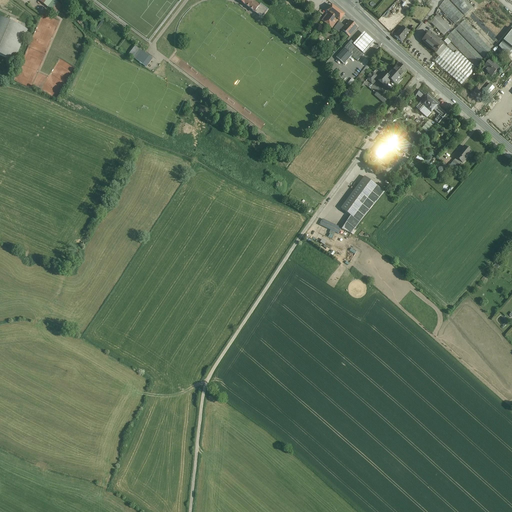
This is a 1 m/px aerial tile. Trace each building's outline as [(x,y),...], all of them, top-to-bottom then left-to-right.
[(62,6),(53,0),(41,0),(40,1),(56,14),(62,6)] [(241,0),(255,11),(259,7),(259,6),(250,0),(241,0)] [(448,0),(445,0),(439,8),(455,25),(464,17),(448,1),(448,0)] [(465,0),(449,0),(465,15),(473,8),(465,0)] [(268,10),(261,4),(259,6),(259,7),(255,11),(263,17),(268,10)] [(344,15),(332,6),(327,12),(328,13),(322,21),(332,29),(339,20),(340,21),(344,15)] [(451,29),(438,15),(430,22),(443,36),(451,29)] [(27,24),(10,17),(8,21),(0,18),(0,55),(14,62),(28,30),(25,29),(27,24)] [(344,27),(341,30),(343,32),(349,38),(358,28),(349,21),(344,27)] [(465,23),(464,21),(455,30),(456,31),(457,30),(484,58),(491,49),(465,23)] [(344,27),(339,23),(334,29),(339,33),(341,30),(344,27)] [(403,27),(395,36),(402,43),(410,33),(407,30),(403,27)] [(456,31),(455,30),(447,37),(476,68),(483,59),(456,31)] [(443,45),(430,33),(423,41),(432,49),(433,47),(437,51),(436,53),(443,45)] [(371,45),(364,39),(359,44),(366,50),(371,45)] [(356,45),(351,41),(344,49),(349,53),(355,46),(356,45)] [(457,50),(450,43),(447,46),(455,53),(457,50)] [(511,52),(501,44),(499,47),(500,48),(503,52),(508,57),(511,52)] [(128,53),(129,54),(134,58),(140,50),(135,46),(134,45),(128,53)] [(436,53),(435,54),(439,57),(447,48),(443,45),(436,53)] [(364,54),(355,46),(349,53),(352,56),(358,61),(364,54)] [(454,54),(447,48),(439,57),(449,66),(450,64),(460,72),(454,79),(462,85),(476,69),(466,60),(457,51),(454,54)] [(349,53),(344,49),(336,58),(344,65),(352,56),(349,53)] [(145,54),(140,50),(134,58),(146,68),(153,59),(145,54)] [(499,68),(489,61),(483,68),(488,73),(491,76),(491,75),(492,76),(499,68)] [(387,77),(390,80),(395,84),(401,78),(407,71),(399,64),(387,77)] [(378,78),(373,73),(367,80),(373,85),(378,79),(378,78)] [(387,77),(383,73),(378,78),(378,79),(382,82),(385,85),(390,80),(387,77)] [(491,84),(483,92),(488,97),(496,88),(491,84)] [(379,91),(375,96),(385,103),(388,99),(379,91)] [(427,97),(420,91),(416,95),(423,101),(427,97)] [(437,106),(427,97),(423,101),(421,103),(431,112),(434,109),(437,106)] [(431,112),(421,103),(416,109),(419,112),(420,111),(427,117),(431,112)] [(447,114),(437,106),(434,109),(440,114),(435,120),(439,124),(447,114)] [(429,121),(422,128),(427,132),(433,125),(429,121)] [(411,147),(401,138),(399,141),(391,134),(386,141),(384,139),(381,144),(382,145),(380,148),(378,147),(373,153),(378,157),(381,154),(386,148),(389,150),(394,144),(406,154),(410,149),(411,147)] [(461,151),(455,158),(456,158),(462,163),(462,164),(471,153),(465,147),(461,151)] [(412,151),(410,149),(406,154),(411,158),(415,153),(412,151)] [(456,158),(449,166),(455,171),(462,163),(456,158)] [(450,177),(451,173),(450,169),(448,166),(444,163),(440,163),(436,164),(433,166),(430,169),(430,173),(430,177),(433,181),(436,183),(440,183),(444,183),(448,180),(450,177)] [(377,186),(365,177),(341,209),(351,216),(353,218),(377,186)] [(377,186),(353,218),(351,216),(342,230),(351,234),(385,192),(377,186)] [(341,228),(322,219),(319,225),(338,235),(341,228)]
